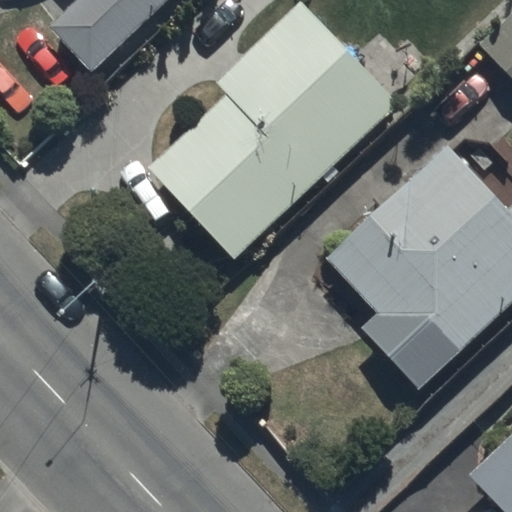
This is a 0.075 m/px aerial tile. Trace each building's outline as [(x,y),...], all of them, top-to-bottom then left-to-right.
[(96,74),(174,0),(87,0),(55,31),(96,74)] [(228,90),(151,162),(240,257),(404,102),(307,0),(303,0),(219,80),(228,90)] [(511,12),(481,41),(511,73),(511,12)] [(384,312),(369,326),(428,387),(511,307),(511,198),(458,141),(335,257),(378,303),(384,312)] [(511,432),(474,469),(511,508),(511,432)]
